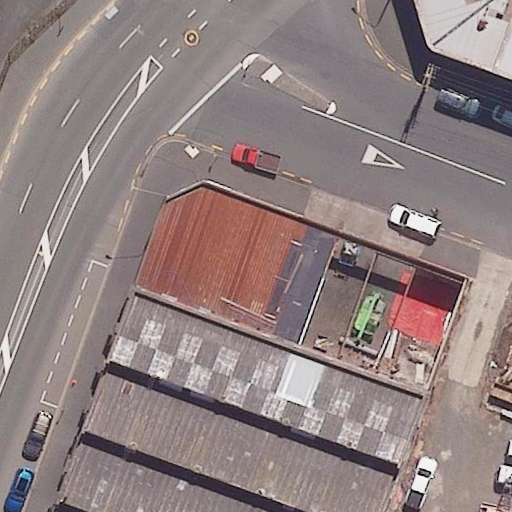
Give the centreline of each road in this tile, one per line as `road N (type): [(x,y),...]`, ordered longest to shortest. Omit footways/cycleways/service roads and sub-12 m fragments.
road 1 (secondary): [(214,43),(158,99),(102,179),(0,443)]
road 2 (unclassified): [(511,186),(335,112),(214,43)]
road 3 (secondary): [(0,267),(65,119),(159,7)]
